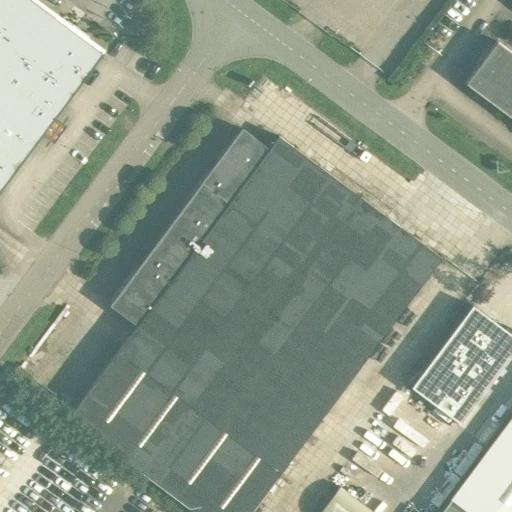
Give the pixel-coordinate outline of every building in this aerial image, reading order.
[(0,0),(0,189),(104,50),(80,31),(37,0),(0,0)] [(511,52),(497,41),(467,80),(465,83),(511,117),(511,52)] [(259,511),(439,245),(277,136),(271,145),(238,123),(115,307),(136,321),(70,420),(207,511),(259,511)] [(460,421),(463,417),(511,351),(511,332),(473,303),(412,385),(460,421)] [(34,377),(18,365),(11,374),(27,387),(34,377)] [(511,511),(511,414),(449,499),(439,511),(511,511)] [(372,511),(339,487),(320,511),(372,511)]
